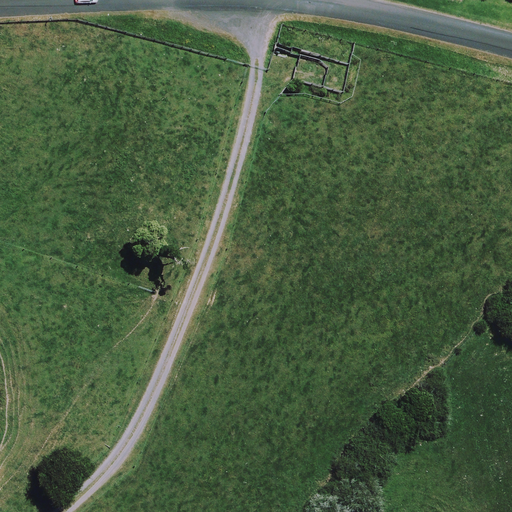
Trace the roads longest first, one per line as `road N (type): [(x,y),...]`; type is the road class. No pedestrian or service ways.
road 1 (unclassified): [(285,0),(410,17),(511,45)]
road 2 (unclassified): [(0,7),(141,0)]
